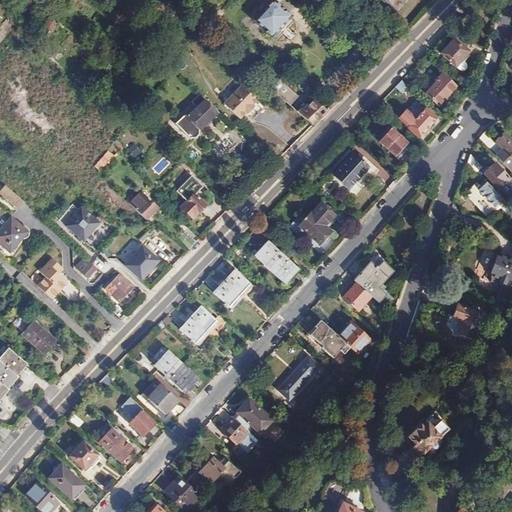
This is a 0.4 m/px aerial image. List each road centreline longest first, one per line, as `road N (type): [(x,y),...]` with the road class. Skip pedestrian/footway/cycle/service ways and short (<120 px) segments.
road 1 (tertiary): [(0,479),(461,0)]
road 2 (tertiary): [(446,0),(0,464)]
road 3 (residential): [(108,511),(470,124)]
road 4 (residential): [(470,124),(368,417),(369,461),(385,511)]
road 5 (residential): [(511,2),(470,124)]
